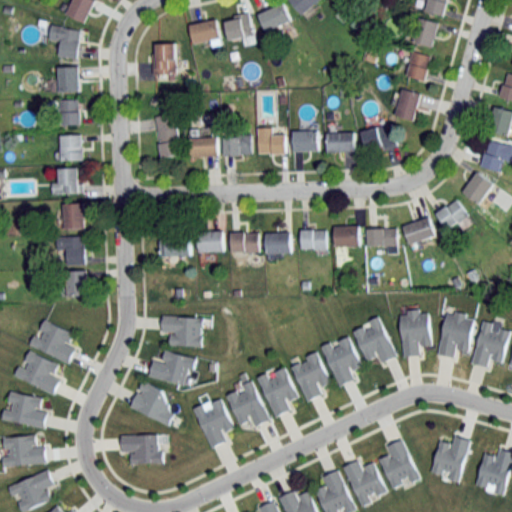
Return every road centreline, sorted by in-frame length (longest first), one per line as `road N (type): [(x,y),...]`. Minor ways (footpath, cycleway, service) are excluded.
road 1 (residential): [(511,412),(424,391),(175,506),(133,505),(100,484),(83,436),(125,328),(117,54),(130,18),(148,0)]
road 2 (residential): [(484,0),(441,153),(406,182),(122,196)]
